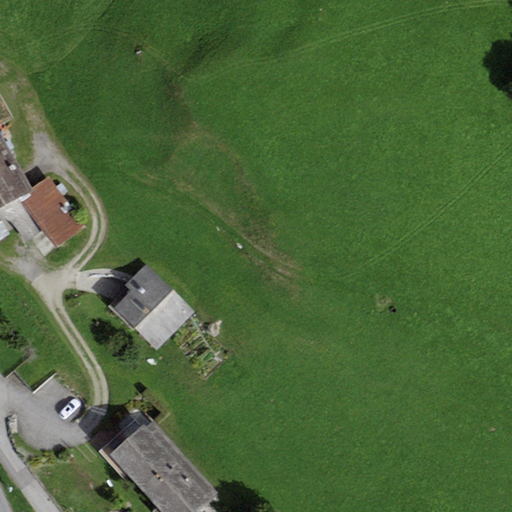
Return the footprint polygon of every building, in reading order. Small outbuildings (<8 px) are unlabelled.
[(0,96),(0,122),(12,114),(0,96)] [(0,209),(20,198),(32,192),(30,189),(0,134),(0,209)] [(49,178),(30,189),(32,192),(20,198),(59,250),(87,230),(49,178)] [(196,314),(147,266),(127,286),(131,291),(113,310),(157,353),(175,334),(196,314)] [(111,457),(144,492),(182,456),(150,421),(111,457)] [(144,492),(162,511),(196,511),(217,493),(182,456),(144,492)]
